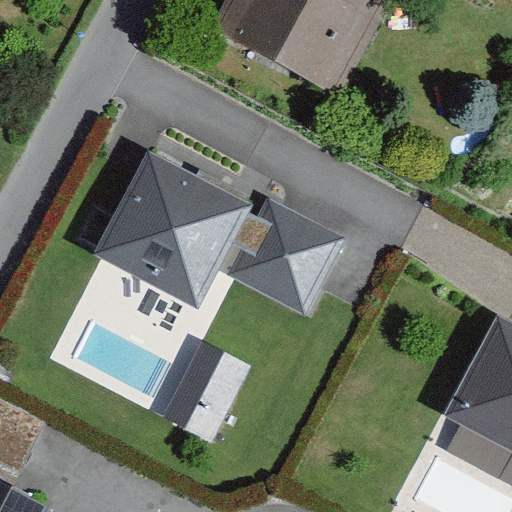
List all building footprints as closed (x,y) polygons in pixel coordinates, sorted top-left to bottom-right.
[(367,0),(233,0),(228,12),(336,64),(367,0)] [(392,235),(183,128),(131,230),(266,299),(280,271),(354,309),(392,235)] [(511,306),(471,385),(511,406),(511,306)] [(219,445),(253,368),(220,353),(186,430),(219,445)] [(53,511),(0,484),(0,511),(53,511)]
